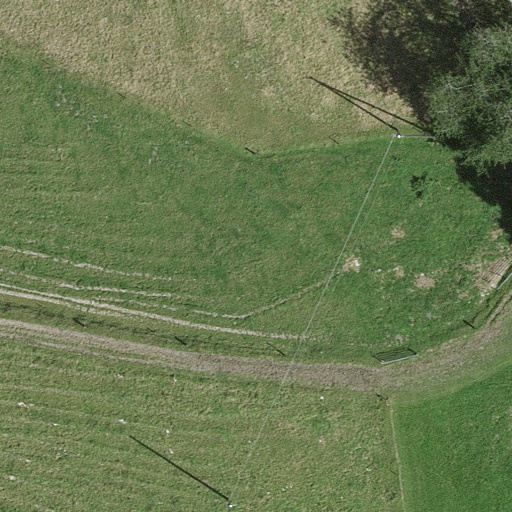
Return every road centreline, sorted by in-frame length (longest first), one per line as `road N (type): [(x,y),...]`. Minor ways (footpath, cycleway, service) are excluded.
road 1 (track): [(0,341),(332,388),(408,383),(477,348),(511,301)]
road 2 (track): [(511,164),(456,0)]
